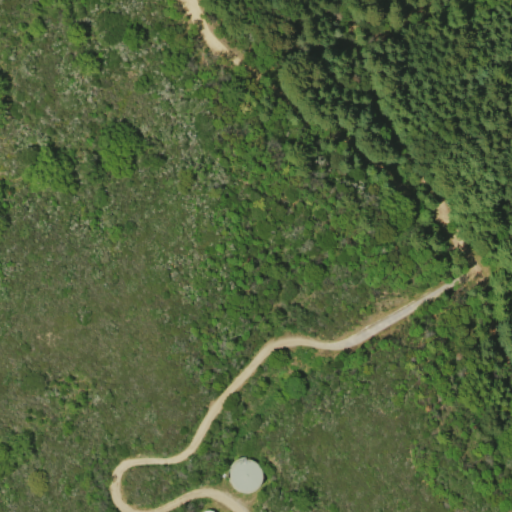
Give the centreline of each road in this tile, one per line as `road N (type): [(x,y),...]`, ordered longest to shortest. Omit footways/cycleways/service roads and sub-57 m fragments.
road 1 (track): [(477,273),(359,337),(269,349),(179,455),(122,469),(117,491),(128,503),(207,493),(240,511)]
road 2 (track): [(511,350),(422,179),(363,160),(278,103),(206,32),(192,0)]
road 3 (track): [(346,0),(422,179)]
